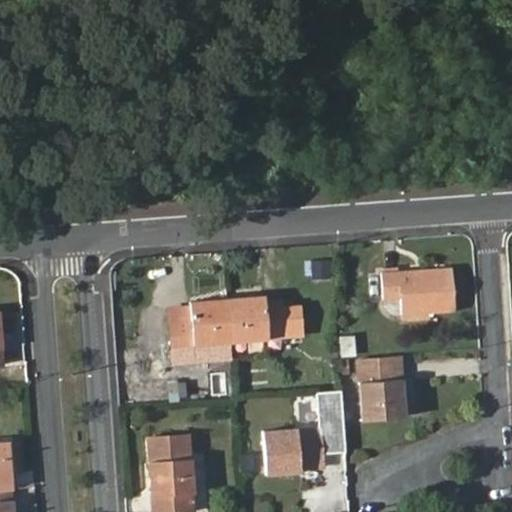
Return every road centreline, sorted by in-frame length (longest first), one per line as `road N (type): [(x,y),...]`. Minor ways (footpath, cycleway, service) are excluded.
road 1 (residential): [(485,206),(94,236)]
road 2 (residential): [(109,511),(94,236)]
road 3 (residential): [(38,239),(58,511)]
road 4 (residential): [(499,429),(435,446),(398,468),(397,491),(506,494)]
road 5 (residential): [(485,206),(499,429)]
